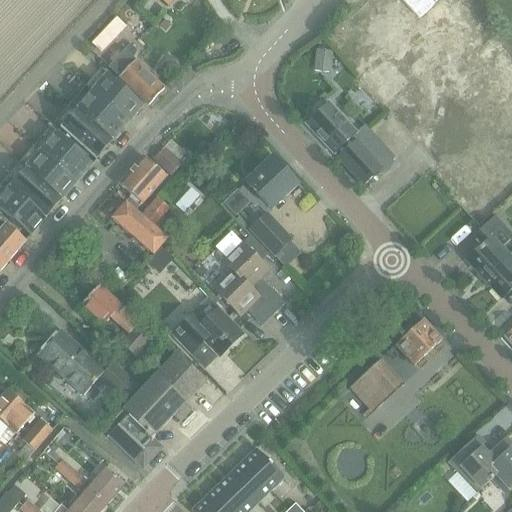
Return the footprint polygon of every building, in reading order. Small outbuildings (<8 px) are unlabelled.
[(507,15),(498,24),(511,38),(511,0),(509,0),(501,8),(507,15)] [(465,57),(456,65),(482,96),(506,74),(491,55),(503,44),(486,25),(458,50),(465,57)] [(226,32),(216,41),(222,48),(232,39),(226,32)] [(122,78),(119,81),(147,106),(164,87),(127,55),(134,48),(130,45),(108,67),(122,78)] [(315,52),(313,73),(329,75),(331,54),(315,52)] [(106,75),(92,92),(128,123),(143,106),(106,75)] [(432,75),(407,98),(425,119),(437,108),(452,125),(474,105),(446,75),(437,82),(432,75)] [(92,92),(77,109),(113,141),(128,123),(92,92)] [(334,154),(357,134),(329,104),(327,106),(325,104),(315,113),(317,115),(307,125),(334,154)] [(77,109),(59,130),(95,161),(113,141),(77,109)] [(56,134),(39,152),(76,183),(92,165),(56,134)] [(339,159),(341,161),(363,186),(381,169),(356,143),(339,159)] [(171,177),(181,165),(163,149),(153,161),(171,177)] [(25,169),(62,200),(76,183),(39,152),(25,169)] [(143,158),(119,185),(131,196),(128,199),(129,200),(138,208),(165,178),(143,158)] [(270,211),(283,199),(297,186),(272,158),(245,183),(270,211)] [(25,169),(8,187),(45,219),(62,200),(25,169)] [(45,219),(8,187),(0,196),(0,211),(30,238),(45,219)] [(138,208),(129,200),(111,220),(152,257),(153,256),(160,248),(167,240),(153,228),(170,209),(157,198),(141,217),(135,211),(138,208)] [(273,256),(289,241),(266,217),(250,232),(273,256)] [(483,281),(509,257),(501,249),(511,238),(511,236),(495,218),(474,236),(484,246),(466,262),(483,281)] [(0,271),(25,243),(5,226),(0,232),(0,271)] [(256,279),(265,270),(229,234),(215,248),(225,259),(220,263),(231,274),(214,290),(239,316),(256,299),(273,316),(283,306),(256,279)] [(161,248),(147,263),(159,274),(173,259),(161,248)] [(511,260),(509,257),(483,281),(501,300),(511,290),(511,260)] [(119,267),(113,273),(121,282),(128,276),(119,267)] [(121,307),(98,288),(81,307),(103,327),(113,317),(131,333),(120,345),(135,358),(154,337),(121,307)] [(197,312),(173,336),(190,354),(203,342),(218,358),(243,334),(219,310),(208,298),(195,311),(197,312)] [(414,368),(442,341),(423,321),(413,330),(408,328),(401,335),(402,340),(395,347),(414,368)] [(37,357),(83,397),(100,378),(127,402),(139,388),(112,364),(105,371),(60,331),(37,357)] [(177,355),(102,434),(142,472),(162,450),(152,440),(171,421),(177,427),(189,414),(183,408),(206,383),(177,355)] [(366,419),(372,414),(403,385),(380,361),(349,389),(369,410),(362,416),(366,419)] [(7,391),(0,399),(0,421),(16,435),(34,415),(7,391)] [(35,452),(53,432),(40,421),(23,442),(35,452)] [(477,495),(491,481),(496,477),(489,470),(498,461),(490,453),(487,456),(481,450),(485,446),(477,438),(448,464),(477,495)] [(511,445),(506,439),(490,453),(498,461),(489,470),(496,477),(491,481),(504,495),(511,487),(511,453),(510,451),(511,448),(511,445)] [(67,480),(75,471),(63,460),(62,461),(48,449),(39,459),(53,471),(54,470),(67,480)] [(242,462),(271,493),(271,492),(282,480),(283,481),(284,480),(255,450),(254,451),(255,452),(243,463),(242,462)] [(258,505),(259,504),(258,504),(270,492),(271,493),(242,462),(242,463),(242,464),(231,475),(230,474),(258,505)] [(87,491),(105,507),(124,486),(105,470),(87,491)] [(75,471),(67,480),(79,490),(87,481),(75,471)] [(217,486),(241,511),(249,511),(257,504),(258,505),(230,474),(229,475),(230,476),(218,487),(218,486),(217,486)] [(13,485),(7,493),(18,502),(19,503),(26,496),(13,485)] [(217,511),(241,511),(217,486),(217,487),(206,499),(205,498),(217,511)] [(87,491),(70,510),(69,511),(101,511),(105,507),(87,491)] [(7,493),(2,498),(13,508),(18,502),(7,493)] [(217,511),(205,498),(204,499),(205,499),(193,511),(193,510),(191,511),(192,511),(217,511)] [(21,511),(36,511),(38,510),(27,501),(19,510),(21,511)] [(69,511),(70,510),(62,503),(54,511),(69,511)]
